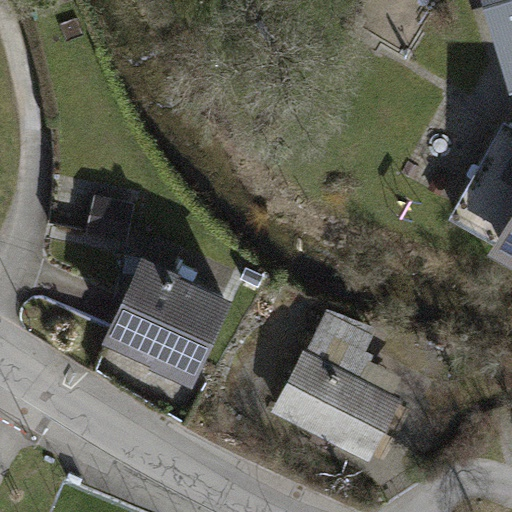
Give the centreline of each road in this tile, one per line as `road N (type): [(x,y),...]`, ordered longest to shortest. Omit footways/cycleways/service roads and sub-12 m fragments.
road 1 (residential): [(288,511),(142,437),(0,349)]
road 2 (track): [(0,269),(38,200),(3,0)]
